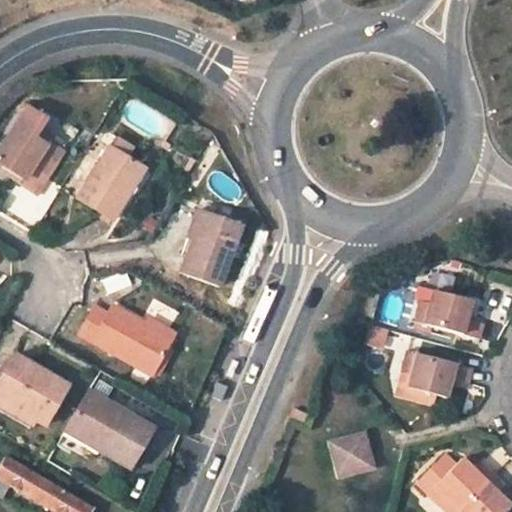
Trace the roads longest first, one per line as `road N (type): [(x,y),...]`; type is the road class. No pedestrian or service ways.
road 1 (residential): [(0,68),(52,34),(91,26),(158,34),(213,60)]
road 2 (secondary): [(290,179),(295,254),(265,376)]
road 3 (secondary): [(265,376),(331,263),(382,220)]
road 4 (secondary): [(210,511),(265,376)]
